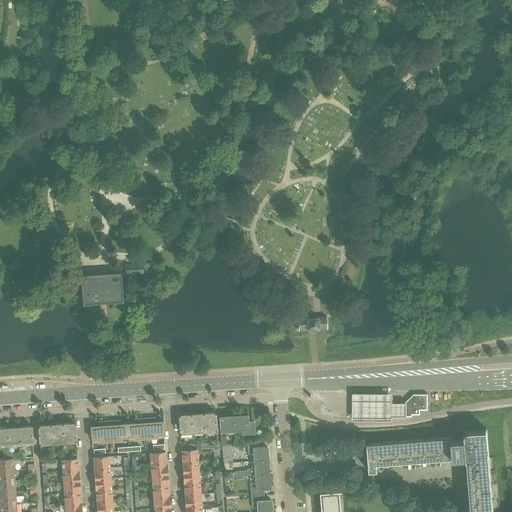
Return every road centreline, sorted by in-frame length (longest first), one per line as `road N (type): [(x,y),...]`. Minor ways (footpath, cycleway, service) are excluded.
road 1 (unclassified): [(453,372),(282,381)]
road 2 (residential): [(168,388),(177,511)]
road 3 (residential): [(406,476),(370,478),(344,464),(288,468)]
